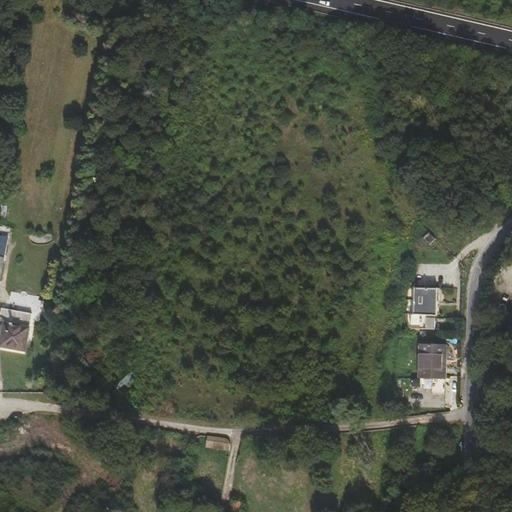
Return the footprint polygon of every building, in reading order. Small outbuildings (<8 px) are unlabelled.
[(415,287),(408,287),(407,314),(415,315),(415,287)] [(415,336),(441,337),(442,297),(419,296),(418,321),(415,321),(415,336)] [(0,332),(0,347),(22,352),(29,313),(0,307),(0,319),(3,320),(0,332)] [(419,384),(445,385),(446,370),(443,370),(444,352),(421,351),(420,375),(419,384)] [(226,440),(206,436),(204,445),(224,449),(226,440)]
